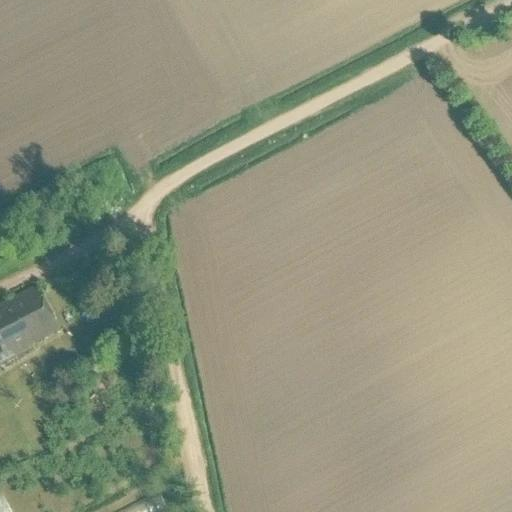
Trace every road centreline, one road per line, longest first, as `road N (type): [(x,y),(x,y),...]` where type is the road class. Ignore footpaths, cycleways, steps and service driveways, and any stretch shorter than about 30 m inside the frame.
road 1 (track): [(203,511),(138,218),(0,293)]
road 2 (unclassified): [(138,218),(175,178),(511,6)]
